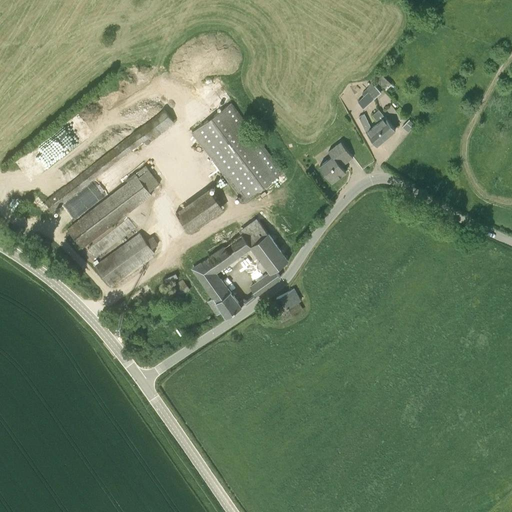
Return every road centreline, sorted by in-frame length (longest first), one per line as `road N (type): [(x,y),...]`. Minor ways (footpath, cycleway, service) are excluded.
road 1 (unclassified): [(141,381),(276,287),(364,182),(394,180),(511,241)]
road 2 (tertiary): [(141,381),(81,308),(0,245)]
road 3 (tertiary): [(231,511),(141,381)]
